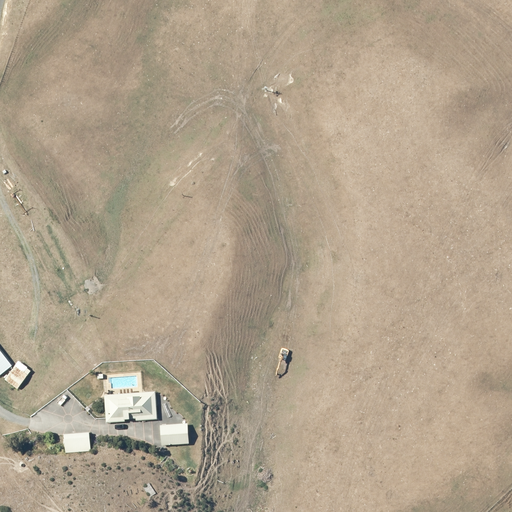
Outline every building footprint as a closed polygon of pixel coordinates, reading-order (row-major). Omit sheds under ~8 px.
[(0,375),(12,366),(0,349),(0,375)] [(31,370),(19,361),(6,379),(18,389),(31,370)] [(158,419),(156,392),(106,396),(107,422),(158,419)] [(190,445),(190,425),(161,424),(161,444),(190,445)] [(89,432),(64,433),(65,452),(90,451),(89,432)]
